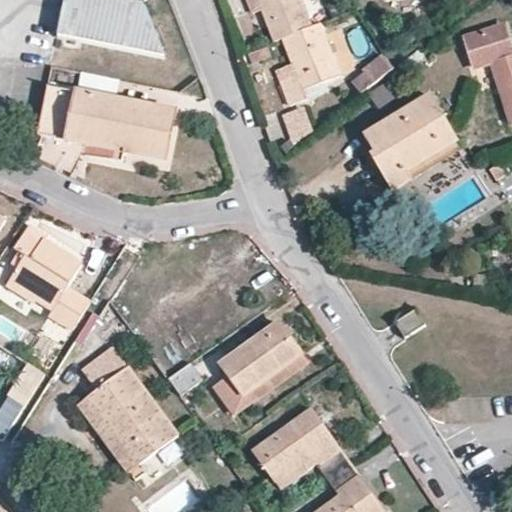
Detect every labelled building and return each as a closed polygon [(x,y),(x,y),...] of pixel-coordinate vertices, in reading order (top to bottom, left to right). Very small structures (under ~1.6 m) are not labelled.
[(63,0),(57,37),(164,57),(143,2),(133,0),(63,0)] [(244,0),(251,16),(261,12),(256,0),(244,0)] [(256,0),(261,12),(273,43),(281,40),(312,28),(301,0),(256,0)] [(340,76),(321,24),(312,28),(281,40),(295,76),(279,82),(288,107),(306,100),(302,91),(340,76)] [(511,52),(504,27),(465,40),(474,69),(492,63),(498,61),(503,79),(498,81),(511,126),(511,52)] [(265,46),(246,54),(250,63),(269,56),(265,46)] [(418,52),(401,66),(406,72),(423,59),(418,52)] [(354,87),(362,96),(393,72),(385,59),(364,76),(366,78),(354,87)] [(492,63),(498,81),(503,79),(498,61),(492,63)] [(174,112),(47,88),(38,137),(164,161),(174,112)] [(431,97),(364,137),(373,153),(368,156),(383,180),(402,168),(405,173),(458,142),(431,97)] [(500,165),(489,172),(496,182),(506,176),(500,165)] [(402,168),(383,180),(391,194),(410,183),(405,173),(402,168)] [(13,250),(17,252),(24,256),(16,269),(6,285),(34,303),(37,299),(52,309),(48,315),(73,330),(90,303),(66,287),(80,265),(43,241),(45,238),(28,227),(13,250)] [(24,256),(17,252),(9,265),(16,269),(24,256)] [(145,312),(168,344),(225,302),(203,270),(145,312)] [(225,302),(168,344),(174,353),(232,311),(225,302)] [(397,324),(407,339),(425,327),(416,312),(397,324)] [(221,366),(228,376),(248,404),(306,362),(279,325),(221,366)] [(59,344),(38,331),(30,344),(40,350),(32,363),(43,370),(59,344)] [(97,392),(86,399),(137,467),(177,436),(113,349),(82,371),(97,392)] [(248,404),(228,376),(211,387),(238,424),(312,371),(306,362),(248,404)] [(202,381),(190,365),(167,381),(179,397),(202,381)] [(37,379),(26,372),(11,397),(22,403),(37,379)] [(137,467),(86,399),(76,406),(127,475),(137,467)] [(316,466),(328,482),(351,465),(310,409),(252,451),(275,483),(301,463),(308,473),(316,466)] [(301,463),(275,483),(281,492),(308,473),(301,463)] [(351,465),(328,482),(339,497),(318,511),(384,511),(351,465)]
